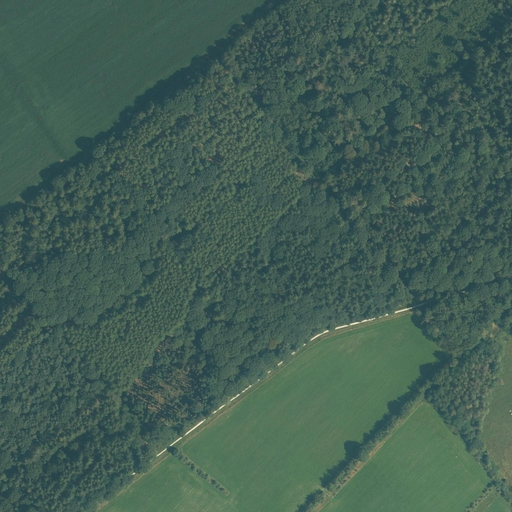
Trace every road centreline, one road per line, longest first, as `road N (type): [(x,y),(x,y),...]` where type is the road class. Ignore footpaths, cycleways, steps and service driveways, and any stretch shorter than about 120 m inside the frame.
road 1 (track): [(508,282),(326,334),(168,450)]
road 2 (track): [(511,305),(312,511)]
